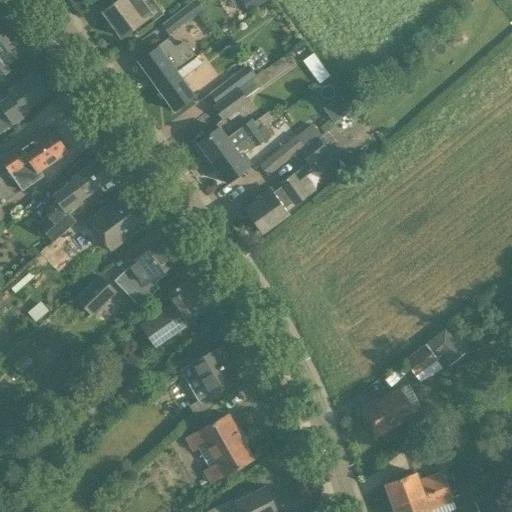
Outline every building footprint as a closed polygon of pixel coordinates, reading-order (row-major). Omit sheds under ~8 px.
[(136,33),(163,14),(152,0),(145,0),(142,2),(140,0),(118,0),(102,12),(120,38),(132,29),(136,33)] [(243,0),(249,12),(266,3),(264,0),(243,0)] [(162,26),(170,36),(193,17),(186,8),(162,26)] [(0,76),(7,72),(3,67),(22,53),(3,27),(0,29),(0,76)] [(438,44),(432,37),(420,48),(424,52),(412,63),(419,72),(435,58),(430,52),(438,44)] [(172,50),(165,40),(137,61),(155,86),(197,56),(192,49),(191,50),(186,44),(176,51),(172,50)] [(203,65),(197,56),(155,86),(174,112),(194,97),(182,80),(203,65)] [(209,95),(215,104),(254,75),(247,66),(209,95)] [(323,67),(314,74),(321,83),(330,76),(323,67)] [(24,110),(47,93),(46,91),(50,89),(42,78),(39,81),(33,72),(0,95),(0,97),(7,107),(4,109),(14,123),(27,114),(24,110)] [(255,77),(254,75),(215,104),(216,105),(212,108),(223,122),(249,102),(246,98),(259,88),(252,79),(255,77)] [(322,109),(333,124),(351,111),(339,96),(322,109)] [(258,129),(263,126),(274,118),(269,111),(253,122),(252,120),(241,127),(241,128),(248,137),(258,129)] [(258,129),(248,137),(256,147),(271,136),(263,126),(258,129)] [(339,134),(333,127),(299,153),(310,166),(329,151),(328,150),(336,143),(333,139),(339,134)] [(219,128),(197,144),(211,163),(248,137),(241,128),(227,139),(219,128)] [(38,137),(37,135),(14,150),(0,159),(0,160),(22,191),(36,181),(32,175),(65,152),(49,130),(38,137)] [(259,166),(268,177),(304,147),(295,136),(259,166)] [(248,137),(211,163),(226,183),(247,168),(241,159),(256,147),(248,137)] [(111,178),(97,158),(92,161),(87,154),(67,173),(73,180),(51,196),(56,202),(35,223),(53,242),(74,222),(65,212),(111,178)] [(316,191),(306,176),(299,181),(295,174),(285,181),(287,183),(273,193),(270,190),(258,198),(259,200),(245,210),(261,233),(289,213),(285,207),(291,203),(294,206),(316,191)] [(146,224),(123,193),(87,220),(111,251),(146,224)] [(159,242),(127,265),(142,285),(145,290),(156,282),(153,278),(174,263),(159,242)] [(75,299),(92,317),(116,293),(99,275),(75,299)] [(166,295),(172,304),(141,326),(155,348),(188,325),(184,321),(204,307),(186,281),(166,295)] [(444,328),(424,344),(437,361),(441,358),(448,367),(465,354),(444,328)] [(221,346),(189,364),(190,365),(180,370),(198,400),(208,395),(239,377),(221,346)] [(404,361),(416,377),(436,361),(424,346),(404,361)] [(118,395),(127,406),(144,391),(135,381),(118,395)] [(375,437),(415,416),(400,388),(360,409),(375,437)] [(208,395),(198,400),(189,405),(194,415),(213,405),(208,395)] [(192,451),(198,448),(203,457),(240,437),(227,414),(198,430),(198,432),(185,439),(192,451)] [(435,453),(461,439),(455,426),(429,440),(435,453)] [(240,437),(203,457),(209,467),(204,471),(210,483),(222,476),(223,476),(252,460),(240,437)] [(415,472),(384,484),(392,506),(447,486),(441,471),(418,480),(415,472)] [(44,496),(52,503),(63,491),(55,484),(44,496)] [(429,511),(453,502),(447,486),(392,506),(394,511),(429,511)] [(276,511),(277,511),(265,487),(248,496),(246,492),(213,509),(214,511),(276,511)] [(450,511),(477,511),(474,503),(450,511)]
